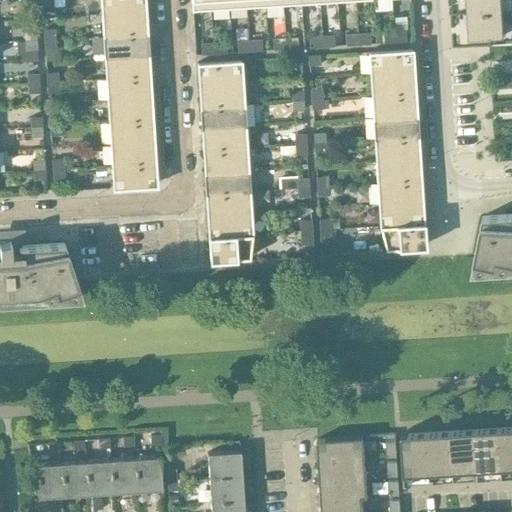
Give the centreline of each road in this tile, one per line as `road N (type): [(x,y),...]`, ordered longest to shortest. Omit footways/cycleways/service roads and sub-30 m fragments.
road 1 (residential): [(170,0),(178,197),(0,207)]
road 2 (residential): [(431,0),(444,169),(464,186),(511,183)]
